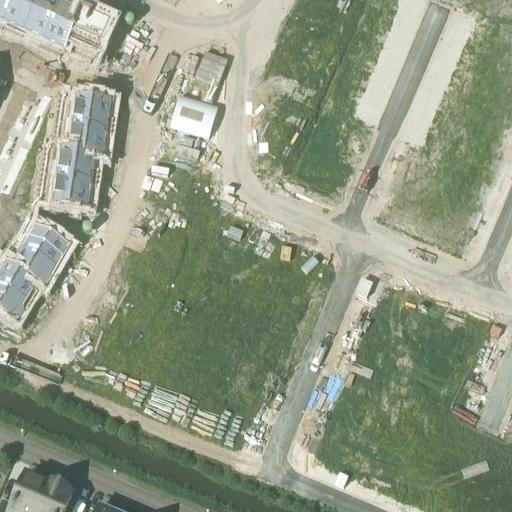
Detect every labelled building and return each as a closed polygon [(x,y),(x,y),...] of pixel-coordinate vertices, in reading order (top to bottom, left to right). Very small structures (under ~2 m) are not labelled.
[(0,0),(0,34),(1,35),(2,33),(1,33),(16,0),(0,0)] [(16,0),(1,33),(2,33),(22,42),(25,36),(24,35),(40,0),(38,0),(16,0)] [(40,0),(24,35),(25,36),(43,44),(44,44),(59,9),(40,0)] [(319,0),(337,12),(344,0),(319,0)] [(446,0),(435,0),(434,3),(445,8),(448,1),(446,0)] [(448,1),(445,8),(456,13),(459,5),(448,1)] [(390,6),(385,17),(393,21),(397,9),(390,6)] [(43,44),(39,52),(60,62),(64,54),(63,53),(79,18),(59,9),(44,44),(43,44)] [(79,18),(63,53),(64,54),(93,67),(110,30),(94,22),(80,15),(79,18)] [(476,15),(473,22),(484,27),(487,19),(476,15)] [(385,17),(381,29),(388,32),(393,21),(385,17)] [(487,19),(484,27),(495,31),(499,24),(487,19)] [(471,34),(466,45),(473,48),(478,37),(471,34)] [(274,39),(273,61),(311,63),(312,41),(274,39)] [(466,45),(461,56),(469,59),(473,48),(466,45)] [(370,55),(365,66),(372,69),(377,58),(370,55)] [(273,61),(272,83),(310,85),(311,63),(273,61)] [(511,64),(505,61),(498,76),(511,82),(511,64)] [(458,65),(453,76),(460,79),(465,68),(458,65)] [(365,66),(360,77),(368,80),(372,69),(365,66)] [(17,75),(13,82),(24,87),(28,80),(17,75)] [(453,76),(448,87),(456,90),(460,79),(453,76)] [(511,82),(498,76),(492,92),(511,100),(511,82)] [(28,80),(24,87),(35,92),(39,85),(28,80)] [(272,83),(271,105),(309,106),(310,85),(272,83)] [(80,89),(79,101),(87,102),(88,90),(80,89)] [(511,100),(492,92),(485,107),(511,118),(511,100)] [(445,96),(440,107),(447,110),(452,99),(445,96)] [(346,101),(343,108),(354,113),(357,105),(346,101)] [(41,103),(36,114),(43,117),(48,106),(41,103)] [(62,105),(58,132),(106,139),(107,131),(109,112),(62,105)] [(267,125),(267,126),(308,128),(309,106),(271,105),(270,125),(267,125)] [(440,107),(435,118),(443,121),(447,110),(440,107)] [(511,118),(485,107),(479,123),(511,136),(511,118)] [(343,108),(340,115),(351,120),(354,113),(343,108)] [(21,112),(17,123),(24,126),(29,115),(21,112)] [(36,114),(31,125),(38,128),(43,117),(36,114)] [(434,122),(429,133),(436,136),(441,125),(434,122)] [(17,123),(12,134),(19,137),(24,126),(17,123)] [(511,136),(479,123),(472,138),(507,153),(511,142),(511,136)] [(31,125),(26,135),(33,139),(38,128),(31,125)] [(267,126),(266,150),(307,152),(308,128),(267,126)] [(58,132),(54,157),(94,163),(94,165),(101,166),(104,147),(105,147),(106,139),(58,132)] [(26,135),(21,146),(28,150),(33,139),(26,135)] [(472,138),(465,155),(500,170),(507,153),(472,138)] [(7,143),(2,154),(10,157),(15,146),(7,143)] [(403,144),(400,151),(411,156),(415,148),(403,144)] [(426,153),(425,153),(437,158),(440,151),(429,146),(426,153)] [(415,148),(411,156),(423,160),(425,153),(426,153),(415,148)] [(440,151),(437,158),(447,162),(450,155),(440,151)] [(2,154),(0,159),(0,165),(5,168),(10,157),(2,154)] [(18,154),(13,165),(20,168),(25,157),(18,154)] [(47,156),(43,183),(91,190),(92,183),(94,165),(94,163),(54,157),(47,156)] [(455,157),(452,164),(463,169),(466,161),(455,157)] [(466,161),(463,169),(474,173),(477,166),(466,161)] [(13,165),(8,176),(15,179),(20,168),(13,165)] [(477,166),(474,173),(485,178),(488,171),(477,166)] [(390,167),(372,211),(392,220),(396,222),(421,232),(439,188),(415,177),(390,167)] [(488,171),(485,178),(496,183),(499,175),(488,171)] [(8,176),(3,187),(10,190),(15,179),(8,176)] [(43,183),(39,210),(86,217),(89,198),(90,198),(91,190),(43,183)] [(3,187),(0,193),(0,198),(5,201),(10,190),(3,187)] [(439,188),(421,232),(445,243),(452,246),(452,245),(470,252),(489,208),(463,198),(439,188)] [(209,343),(197,374),(230,387),(233,379),(240,382),(239,384),(270,396),(310,299),(312,300),(325,269),(278,250),(281,243),(250,230),(235,267),(242,270),(211,344),(209,343)] [(33,237),(21,257),(54,277),(66,256),(33,237)] [(10,275),(10,276),(37,292),(36,292),(42,296),(54,277),(21,257),(10,275)] [(4,272),(0,278),(0,295),(26,311),(31,302),(36,292),(37,292),(10,276),(10,275),(4,272)] [(359,277),(350,300),(368,308),(378,284),(359,277)] [(0,295),(0,323),(14,331),(20,319),(21,320),(26,311),(0,295)] [(372,317),(363,340),(375,346),(380,334),(400,342),(415,307),(394,298),(384,322),(372,317)] [(415,307),(400,342),(420,351),(435,315),(415,307)] [(435,315),(420,351),(440,359),(455,324),(435,315)] [(455,324),(440,359),(459,367),(454,379),(467,384),(477,361),(466,356),(476,332),(455,324)] [(395,380),(392,388),(403,392),(406,385),(395,380)] [(406,385),(403,392),(414,397),(417,389),(406,385)] [(377,388),(374,396),(385,401),(389,393),(377,388)] [(389,393),(385,401),(397,405),(400,398),(389,393)] [(417,405),(414,413),(425,418),(429,410),(417,405)] [(429,410),(425,418),(437,422),(440,414),(429,410)] [(342,411),(333,434),(345,439),(342,446),(335,464),(355,472),(370,437),(350,428),(355,416),(342,411)] [(471,430),(468,438),(479,442),(483,435),(471,430)] [(483,435),(479,442),(491,447),(494,439),(483,435)] [(370,437),(355,472),(375,481),(390,445),(370,437)] [(390,445),(375,481),(396,489),(399,482),(404,472),(407,464),(405,464),(409,453),(390,445)] [(404,472),(399,482),(419,490),(433,455),(413,446),(409,453),(405,464),(407,464),(404,472)] [(433,455),(419,490),(439,499),(447,481),(450,475),(463,481),(473,457),(459,451),(454,463),(433,455)] [(473,457),(463,481),(477,486),(467,510),(470,511),(491,511),(503,484),(482,475),(487,463),(473,457)] [(1,504),(0,506),(0,511),(38,511),(48,489),(47,488),(43,487),(45,483),(31,477),(29,481),(25,479),(13,508),(1,504)] [(511,511),(511,487),(503,484),(491,511),(511,511)] [(48,489),(38,511),(65,511),(71,499),(68,497),(69,495),(48,486),(47,488),(48,489)]
